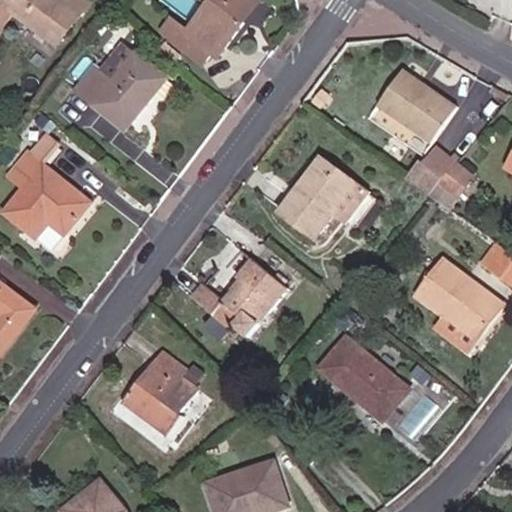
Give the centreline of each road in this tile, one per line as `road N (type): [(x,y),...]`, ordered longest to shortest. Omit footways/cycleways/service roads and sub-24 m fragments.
road 1 (residential): [(362,0),(0,489)]
road 2 (tertiary): [(511,60),(405,0)]
